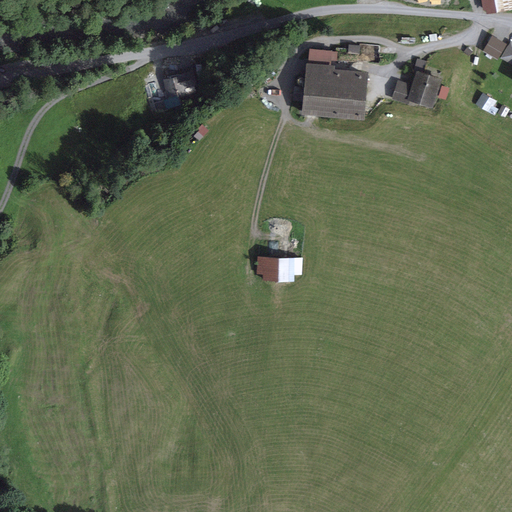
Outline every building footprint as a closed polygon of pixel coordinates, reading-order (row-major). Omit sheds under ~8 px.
[(511,0),(484,0),(486,12),(511,8),(511,0)] [(338,53),(311,50),(310,59),(337,61),(338,53)] [(334,67),(308,65),(304,114),(363,119),(367,75),(333,72),(334,67)] [(447,77),(421,69),(412,98),(438,106),(447,77)] [(197,71),(165,77),(171,109),(185,107),(183,97),(202,94),(201,90),(197,70),(197,71)] [(500,100),(486,92),(479,104),(492,112),(500,100)] [(301,260),(261,259),(260,273),(265,273),(265,280),(293,280),(294,274),(301,274),(301,260)]
